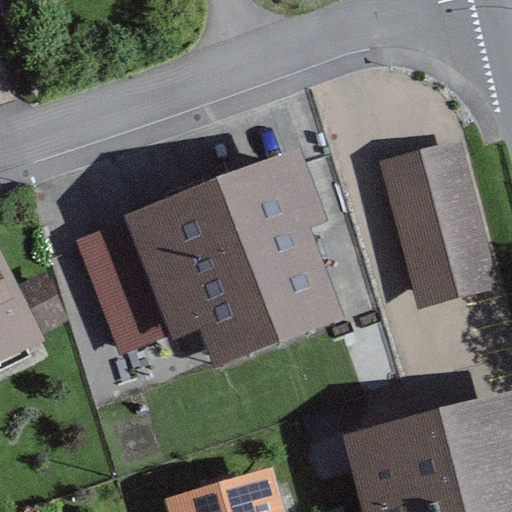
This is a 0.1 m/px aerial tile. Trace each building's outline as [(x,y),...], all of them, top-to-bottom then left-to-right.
[(503,287),(463,136),(381,158),(420,308),(503,287)] [(118,348),(173,327),(178,338),(206,327),(221,365),(349,316),(313,224),(330,217),(303,146),(128,213),(131,220),(77,241),(118,348)] [(0,361),(47,339),(0,240),(0,361)] [(511,511),(511,386),(346,431),(367,511),(511,511)] [(287,511),(274,466),(165,498),(169,511),(287,511)]
